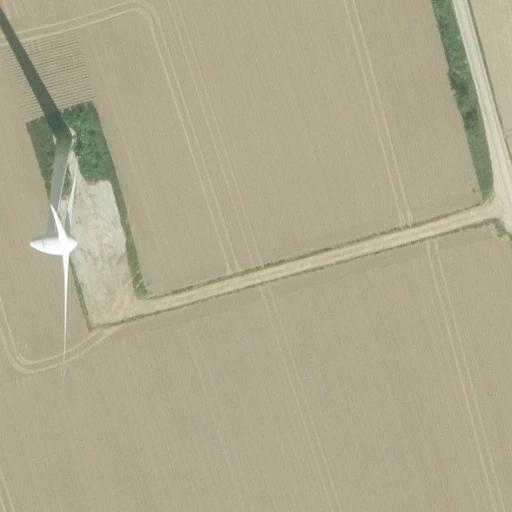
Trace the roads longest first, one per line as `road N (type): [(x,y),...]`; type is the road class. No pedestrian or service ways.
road 1 (track): [(511,207),(112,321),(74,175)]
road 2 (unclassified): [(459,0),(511,200)]
